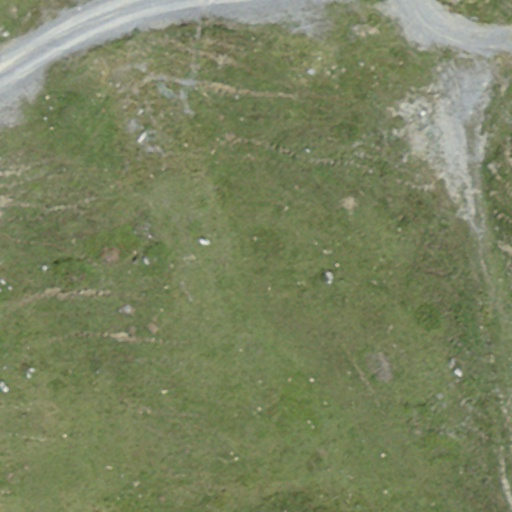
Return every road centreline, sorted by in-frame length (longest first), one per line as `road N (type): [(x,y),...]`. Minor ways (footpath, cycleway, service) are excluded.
road 1 (track): [(0,92),(223,0)]
road 2 (track): [(511,46),(487,55),(418,24),(405,0)]
